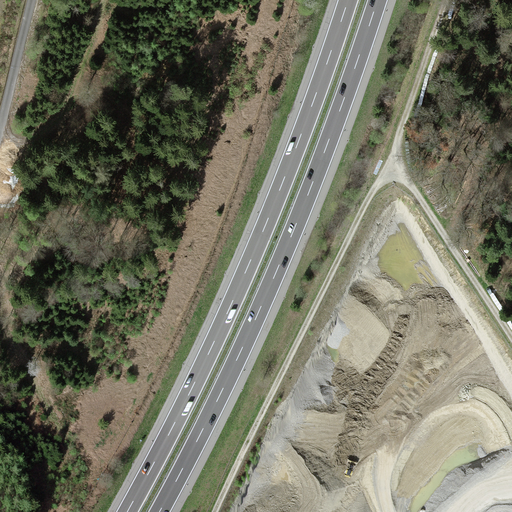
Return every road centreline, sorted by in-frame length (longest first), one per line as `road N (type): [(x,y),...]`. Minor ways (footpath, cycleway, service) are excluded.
road 1 (track): [(215,511),(365,203),(396,166),(401,126),(445,0)]
road 2 (motorway): [(347,0),(260,237),(127,511)]
road 3 (motorway): [(159,511),(286,247),(377,0)]
road 4 (track): [(511,341),(396,166)]
road 5 (track): [(105,0),(61,113),(32,140),(0,140)]
road 6 (track): [(31,0),(0,127)]
